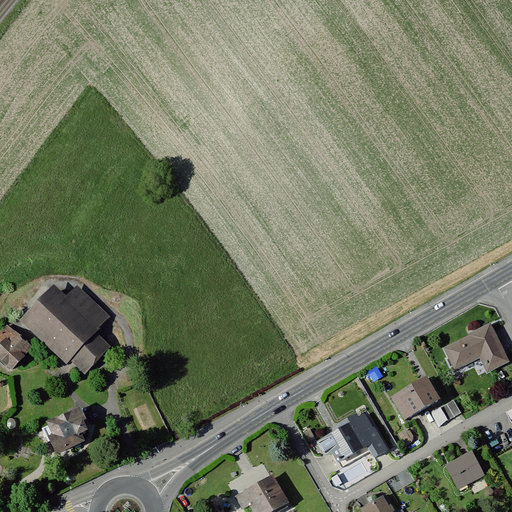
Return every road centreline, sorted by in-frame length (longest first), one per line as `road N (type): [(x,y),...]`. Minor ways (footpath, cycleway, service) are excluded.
road 1 (secondary): [(278,407),(493,280)]
road 2 (residential): [(331,496),(511,400)]
road 3 (secondary): [(149,492),(278,407)]
